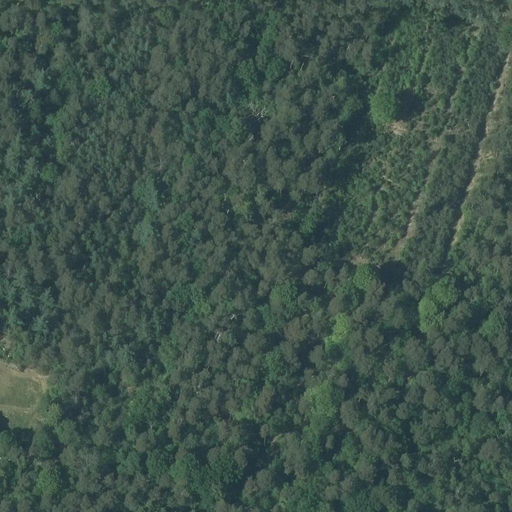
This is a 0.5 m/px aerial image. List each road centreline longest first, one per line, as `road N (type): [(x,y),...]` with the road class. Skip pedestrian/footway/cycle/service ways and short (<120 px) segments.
road 1 (track): [(511,26),(365,511)]
road 2 (track): [(0,456),(279,511)]
